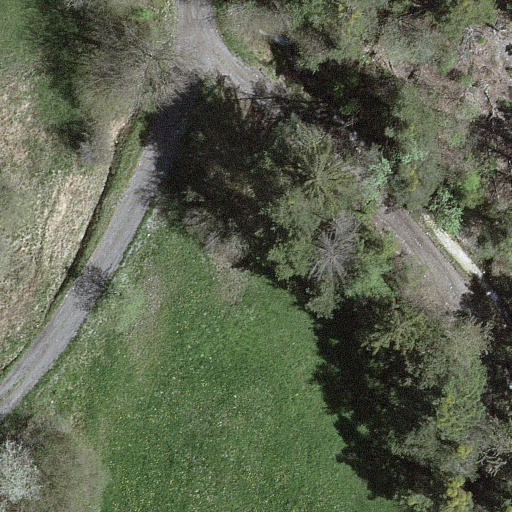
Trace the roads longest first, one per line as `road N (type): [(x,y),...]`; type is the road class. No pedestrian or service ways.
road 1 (track): [(481,511),(495,398),(476,302),(323,132),(190,31)]
road 2 (track): [(0,402),(123,230),(183,78),(196,0)]
